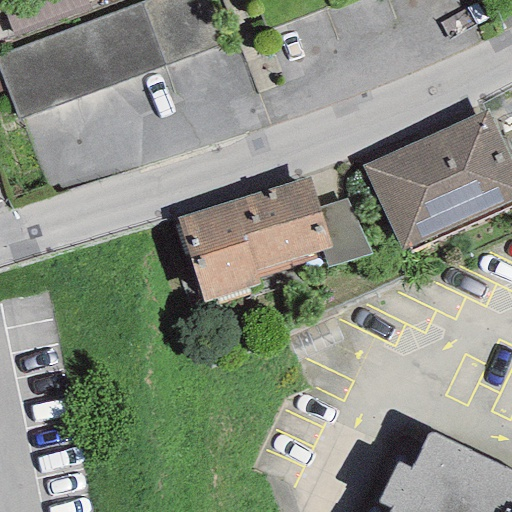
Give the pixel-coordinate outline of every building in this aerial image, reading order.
[(205,0),(144,0),(0,54),(0,73),(6,89),(17,119),(221,45),(205,0)] [(28,0),(3,10),(14,38),(90,9),(85,0),(28,0)] [(511,175),(482,111),(361,167),(399,250),(511,198),(511,175)] [(318,209),(308,178),(176,218),(203,303),(258,284),(257,278),(289,268),(287,262),(322,251),(331,248),(318,209)] [(328,267),(372,253),(346,199),(318,209),(331,248),(322,251),(328,267)] [(308,392),(400,433),(426,434),(469,454),(511,474),(511,257),(285,348),(308,392)] [(511,511),(511,474),(469,454),(426,434),(409,470),(396,464),(376,506),(388,511),(511,511)]
